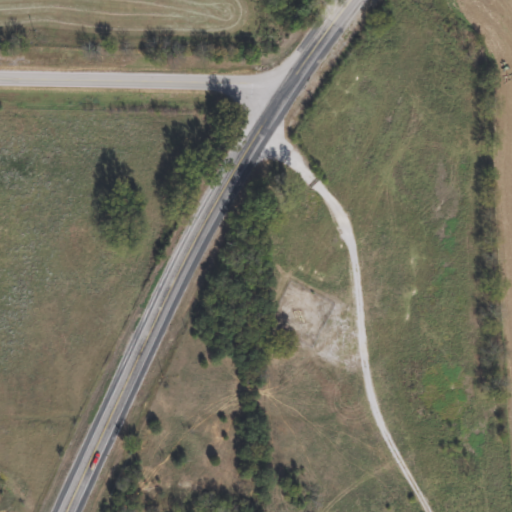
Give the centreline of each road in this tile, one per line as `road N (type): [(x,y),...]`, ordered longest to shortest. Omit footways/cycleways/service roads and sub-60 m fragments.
road 1 (primary): [(62,511),(211,199),(288,85)]
road 2 (tertiary): [(0,78),(288,85)]
